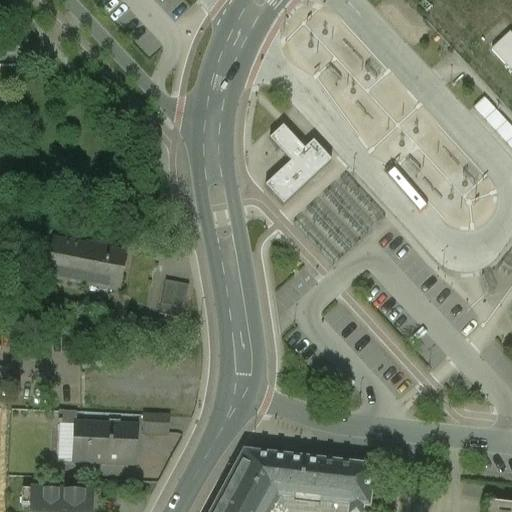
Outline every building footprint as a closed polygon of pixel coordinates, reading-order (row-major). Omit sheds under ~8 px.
[(511,37),(510,35),(492,52),(511,73),(511,37)] [(329,162),(311,144),(304,151),(281,127),(268,139),(290,162),(266,185),(284,204),(329,162)] [(84,248),(52,241),(45,276),(118,291),(125,255),(106,251),(107,246),(86,242),(84,248)] [(197,285),(172,280),(168,301),(193,306),(197,285)] [(58,441),(74,441),(75,426),(76,426),(76,414),(59,413),(58,441)] [(167,418),(143,417),(143,435),(167,436),(167,418)] [(76,426),(75,426),(74,441),(73,463),(133,465),(135,429),(76,426)] [(243,452),(217,511),(276,511),(281,501),(353,507),(352,511),(371,511),(375,504),(378,467),(321,462),(310,458),(243,452)] [(88,511),(89,494),(30,492),(30,493),(30,508),(29,511),(88,511)] [(30,508),(30,493),(21,493),(21,507),(30,508)]
